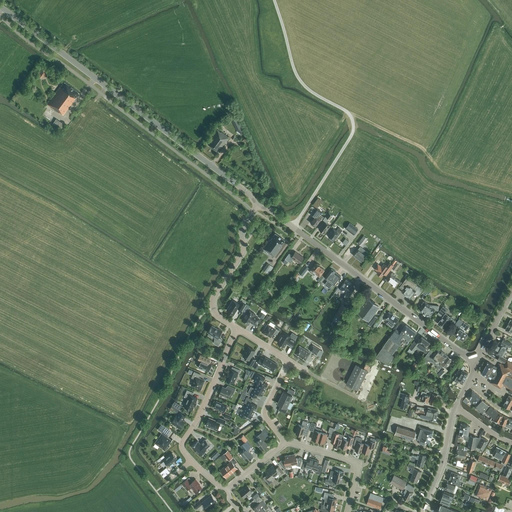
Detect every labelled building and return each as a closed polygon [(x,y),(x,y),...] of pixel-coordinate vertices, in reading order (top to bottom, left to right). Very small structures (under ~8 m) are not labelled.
[(59,112),(63,115),(75,99),(74,98),(75,97),(76,97),(79,93),(64,82),(62,83),(64,84),(61,88),(60,87),(47,104),(59,112)] [(238,117),(232,120),(237,130),(236,132),(239,134),(240,133),(241,133),(243,130),(244,129),(238,117)] [(64,124),(56,118),(52,124),(61,129),(64,124)] [(222,147),(230,137),(229,136),(228,137),(221,132),(217,129),(211,137),(212,138),(208,144),(217,151),(221,146),(222,147)] [(314,226),(315,225),(315,226),(321,219),(318,217),(322,212),(317,208),(312,215),(314,217),(310,222),(313,224),(312,225),(314,226)] [(333,215),(329,212),(326,216),(323,220),(325,221),(319,229),(324,233),(330,225),(327,223),(333,215)] [(345,228),(354,235),(358,229),(354,226),(350,223),(345,228)] [(333,228),(328,235),(334,240),(339,233),(342,230),(339,228),(336,231),(333,228)] [(285,240),(275,233),(270,240),(269,239),(263,248),(267,251),(266,251),(274,257),(282,246),(281,245),(285,240)] [(361,246),(367,238),(363,235),(357,243),(361,246)] [(354,254),(353,255),(361,261),(366,255),(368,252),(364,249),(360,246),(358,249),(354,254)] [(299,263),(303,257),(295,251),(292,256),(289,253),(285,259),(283,262),(286,264),(288,261),(290,263),(293,258),(299,263)] [(401,263),(398,260),(392,268),(395,271),(401,263)] [(268,274),(273,267),(268,263),(263,270),(268,274)] [(320,264),(318,263),(317,263),(316,263),(311,270),(310,271),(314,275),(315,273),(319,276),(320,276),(317,281),(319,282),(323,276),(321,274),(324,270),(320,266),(320,265),(320,264)] [(387,266),(384,264),(382,266),(378,264),(374,270),(377,272),(377,273),(381,276),(384,273),(386,275),(393,265),(391,264),(390,263),(387,266)] [(303,276),(309,268),(305,265),(302,269),(299,273),(303,276)] [(337,272),(332,268),(325,278),(327,280),(326,282),(326,285),(331,288),(341,276),(336,272),(337,272)] [(391,274),(390,274),(388,277),(389,278),(387,280),(392,284),(391,284),(395,287),(400,281),(393,276),(394,274),(392,272),(391,274)] [(403,290),(402,292),(410,298),(413,294),(417,297),(423,289),(407,277),(399,287),(403,290)] [(340,288),(340,289),(345,292),(344,295),(341,299),(346,302),(348,298),(354,289),(353,288),(350,286),(352,283),(346,279),(340,288)] [(431,286),(429,284),(422,293),(426,295),(427,294),(430,294),(431,286)] [(374,303),(372,301),(367,298),(358,311),(368,319),(366,321),(371,325),(377,316),(373,313),(378,306),(374,303)] [(233,300),(227,310),(234,315),(238,308),(242,311),(246,304),(242,301),(240,304),(233,300)] [(438,306),(430,305),(425,301),(423,302),(422,304),(421,304),(422,305),(419,309),(423,312),(425,314),(429,317),(430,316),(435,309),(438,310),(438,306)] [(349,307),(344,305),(343,304),(334,320),(339,323),(344,313),(347,309),(349,307)] [(442,317),(438,323),(444,328),(449,321),(453,324),(456,321),(451,317),(445,313),(448,310),(443,306),(437,313),(442,317)] [(248,310),(242,320),(249,324),(250,321),(255,325),(259,319),(254,316),(255,314),(248,310)] [(395,329),(396,329),(396,328),(398,325),(395,323),(398,319),(395,316),(393,314),(389,311),(387,313),(384,311),(374,324),(377,327),(383,319),(387,322),(386,323),(392,328),(392,327),(395,329)] [(455,330),(453,333),(457,336),(457,337),(458,338),(459,338),(463,341),(467,334),(465,332),(467,329),(465,328),(464,330),(460,327),(463,322),(459,319),(452,328),(455,330)] [(274,327),(268,323),(265,329),(264,328),(262,332),(265,335),(266,334),(271,337),(274,332),(277,334),(281,329),(275,325),(274,327)] [(406,324),(400,332),(397,336),(403,340),(404,340),(403,341),(403,342),(404,342),(406,344),(407,344),(409,342),(409,341),(416,332),(406,324)] [(218,329),(212,325),(208,332),(215,337),(214,343),(218,346),(222,340),(218,337),(223,331),(219,328),(218,329)] [(397,336),(400,332),(396,329),(395,329),(385,343),(375,357),(388,362),(394,355),(392,354),(403,340),(397,336)] [(280,339),(278,342),(284,347),(286,344),(288,345),(289,344),(292,346),(295,341),(295,340),(297,336),(292,333),(290,336),(284,332),(282,336),(281,335),(279,338),(280,339)] [(429,350),(432,344),(430,342),(422,336),(417,343),(414,341),(409,348),(414,351),(417,346),(423,351),(426,348),(429,350)] [(496,346),(505,351),(506,351),(509,346),(510,347),(511,344),(511,343),(503,339),(501,342),(499,341),(496,346)] [(310,352),(299,345),(295,353),(306,360),(310,352)] [(310,350),(317,355),(320,350),(313,345),(310,350)] [(255,350),(249,346),(247,350),(246,349),(244,353),(244,354),(243,355),(249,359),(247,362),(252,365),(255,359),(251,357),(255,350)] [(505,351),(496,346),(493,352),(499,355),(497,359),(504,363),(506,358),(503,356),(505,351)] [(441,351),(437,348),(434,352),(430,349),(425,356),(422,360),(427,363),(429,359),(431,357),(435,359),(432,363),(438,367),(435,371),(442,376),(446,371),(443,369),(445,367),(451,358),(447,355),(443,352),(441,351)] [(202,369),(209,371),(210,369),(210,370),(212,366),(211,366),(212,364),(206,361),(208,357),(200,354),(198,358),(201,360),(198,367),(199,367),(199,368),(202,369)] [(265,357),(263,359),(260,357),(257,362),(265,367),(266,366),(273,371),(277,364),(269,359),(265,357)] [(493,365),(487,362),(481,373),(487,376),(492,378),(489,382),(500,389),(503,385),(510,389),(508,392),(511,393),(511,362),(507,360),(504,366),(500,363),(497,367),(493,365)] [(366,363),(364,367),(356,364),(346,384),(358,390),(368,369),(369,367),(371,368),(372,366),(366,363)] [(227,375),(226,380),(234,383),(235,379),(237,380),(238,376),(237,376),(238,372),(240,373),(241,370),(234,367),(233,370),(230,369),(229,373),(228,373),(227,375)] [(459,381),(463,383),(468,373),(463,370),(459,377),(457,376),(454,381),(458,383),(459,381)] [(198,388),(198,389),(201,390),(202,386),(204,380),(199,378),(201,374),(194,371),(191,378),(194,379),(191,385),(198,388)] [(257,374),(254,380),(257,382),(256,385),(265,390),(268,384),(263,382),(265,378),(257,374)] [(228,389),(223,387),(220,394),(228,397),(230,394),(231,393),(233,394),(236,388),(228,385),(229,386),(228,389)] [(251,386),(248,393),(256,397),(258,393),(262,395),(265,390),(256,385),(254,388),(251,386)] [(284,391),(281,397),(289,402),(295,391),(289,388),(287,393),(284,391)] [(188,398),(184,406),(192,410),(194,406),(195,406),(196,402),(197,398),(192,396),(193,392),(187,390),(184,397),(188,398)] [(475,405),(481,398),(472,390),(466,397),(475,405)] [(430,395),(426,394),(426,392),(422,391),(419,398),(422,399),(421,401),(424,402),(426,403),(426,402),(428,403),(430,395)] [(410,395),(404,393),(400,408),(405,409),(405,408),(406,408),(410,395)] [(247,397),(244,402),(247,404),(246,407),(255,411),(257,406),(251,403),(252,399),(247,397)] [(281,397),(278,403),(281,405),(278,410),(285,413),(288,408),(290,409),(293,403),(289,402),(281,397)] [(489,405),(481,398),(474,406),(483,413),(484,412),(489,405)] [(511,403),(506,400),(503,405),(509,409),(511,403)] [(217,401),(214,408),(219,410),(219,411),(224,413),(227,405),(223,403),(222,403),(217,401)] [(484,412),(491,417),(493,419),(498,412),(489,405),(484,412)] [(426,408),(417,406),(416,411),(419,412),(421,413),(436,416),(438,410),(428,407),(427,410),(425,410),(426,408)] [(240,411),(238,414),(246,418),(248,415),(252,417),(255,411),(246,407),(244,410),(241,408),(240,411)] [(171,422),(180,428),(185,422),(182,420),(185,416),(180,412),(177,416),(176,416),(171,422)] [(493,419),(493,420),(505,426),(508,418),(503,415),(498,412),(493,419)] [(429,420),(435,421),(436,416),(421,413),(420,417),(429,419),(429,420)] [(218,417),(217,421),(209,418),(206,425),(217,430),(220,423),(224,424),(225,420),(218,417)] [(310,423),(303,421),(302,425),(298,424),(295,434),(302,436),(304,428),(308,430),(310,423)] [(468,447),(474,449),(475,444),(476,445),(479,437),(470,435),(468,435),(470,426),(468,426),(468,425),(461,423),(459,435),(465,436),(465,438),(470,438),(468,447)] [(167,435),(170,431),(162,425),(159,429),(163,432),(155,443),(165,449),(164,450),(164,451),(169,446),(168,446),(172,439),(171,440),(168,438),(167,435)] [(415,433),(416,432),(397,426),(395,434),(413,440),(414,437),(415,433)] [(314,430),(314,431),(312,439),(318,441),(321,432),(322,429),(316,427),(315,430),(314,430)] [(433,431),(432,430),(432,431),(419,427),(417,434),(416,438),(420,440),(420,442),(420,443),(424,444),(425,444),(426,441),(429,442),(429,443),(433,431)] [(266,438),(261,432),(256,436),(259,440),(256,442),(262,450),(267,445),(263,440),(266,438)] [(327,434),(321,432),(318,441),(324,443),(327,434)] [(334,432),(331,441),(334,442),(333,445),(340,447),(343,435),(334,432)] [(347,449),(348,445),(351,446),(354,437),(348,435),(347,437),(344,436),(340,447),(347,449)] [(356,446),(355,450),(361,452),(364,444),(361,443),(362,438),(356,436),(353,445),(356,446)] [(483,450),(488,441),(482,437),(480,436),(478,441),(480,441),(477,447),(483,450)] [(191,447),(200,456),(206,450),(206,449),(210,444),(205,439),(201,444),(198,441),(191,447)] [(368,444),(365,443),(362,452),(368,454),(370,447),(373,448),(375,442),(370,441),(368,444)] [(244,450),(241,453),(247,461),(253,457),(247,450),(250,447),(246,442),(241,446),(244,450)] [(457,449),(456,449),(455,456),(465,458),(467,451),(464,450),(465,447),(458,445),(457,449)] [(388,447),(384,446),(382,452),(390,454),(391,452),(387,450),(388,447)] [(502,460),(502,461),(507,463),(511,454),(506,452),(497,446),(492,455),(502,460)] [(228,450),(220,456),(223,460),(226,458),(228,460),(233,457),(228,450)] [(217,451),(210,457),(213,460),(220,454),(217,451)] [(169,466),(173,463),(172,462),(177,458),(172,453),(163,460),(168,465),(169,466)] [(290,455),(292,465),(296,464),(296,465),(300,466),(302,458),(299,457),(299,458),(297,458),(295,458),(295,454),(290,455)] [(425,459),(426,455),(420,454),(419,456),(412,454),(412,457),(418,459),(417,465),(423,466),(425,459)] [(287,466),(292,465),(290,455),(285,456),(286,460),(284,460),(282,461),(281,460),(279,462),(284,469),(287,466)] [(477,460),(483,463),(488,465),(490,459),(479,455),(477,460)] [(461,458),(455,457),(453,465),(459,466),(462,467),(462,468),(466,469),(467,463),(460,461),(461,458)] [(301,468),(305,469),(305,467),(311,469),(314,459),(309,458),(308,462),(304,460),(301,468)] [(319,461),(314,459),(311,469),(316,470),(315,473),(320,474),(322,466),(319,465),(318,465),(319,461)] [(472,473),(475,461),(470,459),(467,470),(472,473)] [(507,463),(502,461),(501,464),(496,461),(493,467),(501,470),(504,465),(505,466),(507,463)] [(237,468),(232,462),(221,470),(226,477),(237,468)] [(413,468),(414,466),(409,464),(409,463),(408,466),(411,468),(410,471),(410,472),(413,473),(410,480),(417,482),(421,472),(415,469),(413,468)] [(271,467),(269,468),(275,476),(279,473),(280,475),(284,472),(278,465),(274,468),(273,465),(271,467)] [(330,474),(343,477),(344,472),(339,471),(339,467),(335,466),(334,466),(329,465),(328,469),(331,470),(330,474)] [(508,477),(511,467),(511,466),(507,465),(503,475),(508,477)] [(166,467),(160,472),(164,477),(170,472),(166,467)] [(275,476),(269,468),(265,472),(267,475),(266,475),(263,477),(269,484),(273,481),(271,479),(275,476)] [(457,485),(461,475),(451,472),(448,481),(457,485)] [(341,483),(343,477),(330,474),(329,479),(326,479),(325,483),(334,485),(335,481),(341,483)] [(471,474),(469,479),(473,481),(472,484),(474,485),(476,482),(478,477),(471,474)] [(509,484),(511,479),(500,474),(498,480),(509,484)] [(414,487),(410,484),(406,482),(407,482),(394,475),(390,482),(402,489),(401,491),(404,493),(402,497),(405,498),(405,499),(407,500),(407,499),(409,500),(413,492),(411,491),(414,487)] [(192,481),(189,478),(182,483),(187,489),(191,486),(192,488),(192,490),(196,494),(199,491),(198,491),(202,488),(198,483),(199,483),(195,479),(192,481)] [(182,486),(179,481),(172,487),(176,491),(182,486)] [(455,486),(447,483),(445,489),(453,492),(455,486)] [(248,495),(252,491),(247,485),(239,492),(244,497),(247,495),(248,495)] [(454,494),(444,491),(440,502),(449,506),(451,502),(453,502),(456,504),(458,500),(452,498),(454,494)] [(336,505),(337,499),(331,498),(332,494),(324,492),(323,498),(325,499),(324,502),(330,503),(336,505)] [(370,493),(369,497),(366,504),(380,509),(384,497),(370,493)] [(191,495),(183,501),(185,504),(193,499),(191,495)] [(207,509),(217,502),(211,495),(201,503),(199,500),(193,505),(196,509),(203,503),(207,509)] [(252,508),(255,511),(256,511),(266,504),(261,497),(256,501),(258,503),(252,508)] [(320,510),(327,511),(328,509),(335,510),(336,505),(330,503),(324,502),(323,505),(322,504),(320,510)]
